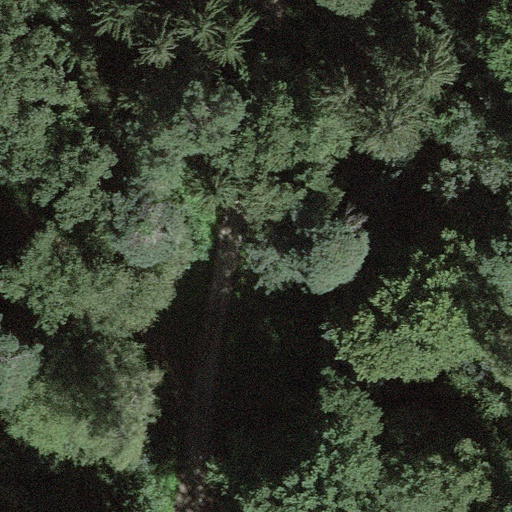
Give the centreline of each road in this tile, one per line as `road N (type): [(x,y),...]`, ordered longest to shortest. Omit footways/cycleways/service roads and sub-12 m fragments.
road 1 (track): [(194,511),(274,0)]
road 2 (track): [(205,441),(138,349),(0,231)]
